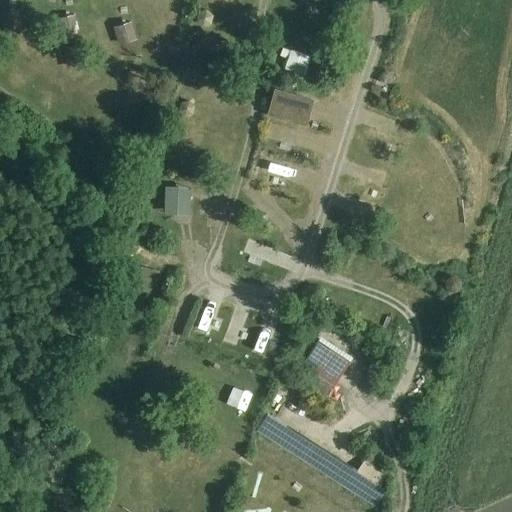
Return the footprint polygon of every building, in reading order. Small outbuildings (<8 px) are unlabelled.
[(198,11),(196,20),(202,25),(211,23),(213,15),(206,9),(198,11)] [(1,14),(4,32),(22,29),(19,11),(1,14)] [(57,18),(61,36),(79,32),(76,14),(57,18)] [(113,27),(118,44),(137,39),(131,21),(113,27)] [(28,28),(30,43),(44,41),(42,26),(28,28)] [(269,114),(284,118),(291,93),(276,89),(269,114)] [(180,110),(185,115),(194,113),(195,105),(190,99),(181,102),(180,110)] [(129,302),(136,305),(149,310),(160,282),(158,281),(161,272),(144,266),(142,265),(129,302)]
